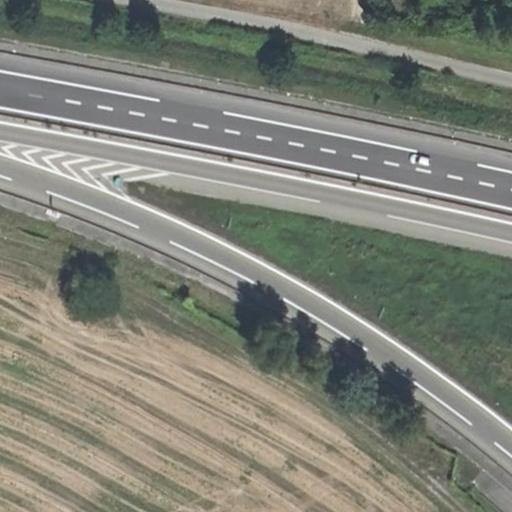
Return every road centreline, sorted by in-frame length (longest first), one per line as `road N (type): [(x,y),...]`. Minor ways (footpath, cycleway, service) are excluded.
road 1 (trunk): [(0,168),(240,264),(331,315),(511,444)]
road 2 (track): [(460,511),(395,453),(228,344),(0,238)]
road 3 (trunk): [(0,132),(511,234)]
road 4 (trunk): [(511,191),(0,90)]
